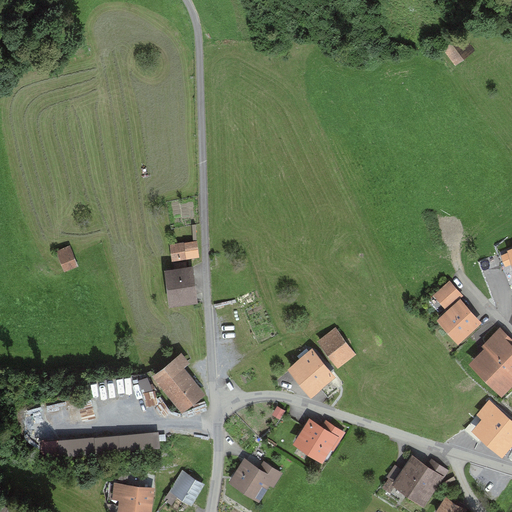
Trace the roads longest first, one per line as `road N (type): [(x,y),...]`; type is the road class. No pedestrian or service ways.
road 1 (track): [(216,415),(196,15),(185,0)]
road 2 (residential): [(211,511),(223,401),(256,393),(290,400),(453,450)]
